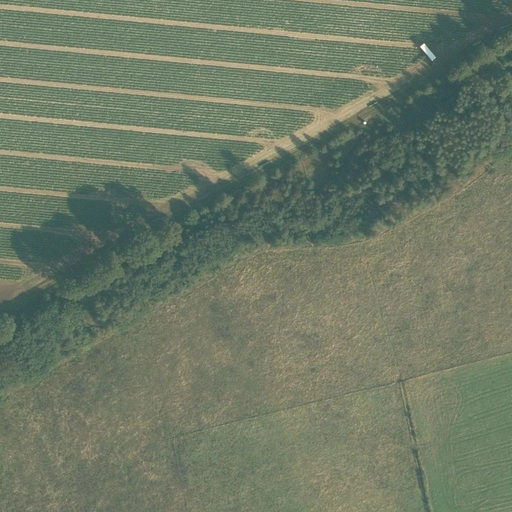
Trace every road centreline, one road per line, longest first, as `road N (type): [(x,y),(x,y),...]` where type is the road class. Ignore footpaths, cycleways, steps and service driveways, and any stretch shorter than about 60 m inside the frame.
road 1 (track): [(0,316),(286,159)]
road 2 (track): [(286,159),(511,28)]
